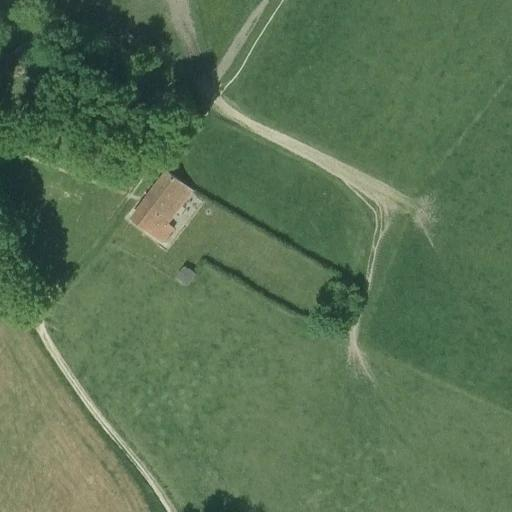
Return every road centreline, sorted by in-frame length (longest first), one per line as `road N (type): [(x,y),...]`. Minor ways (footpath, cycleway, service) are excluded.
road 1 (track): [(179,0),(213,104),(411,207)]
road 2 (track): [(171,511),(29,314)]
